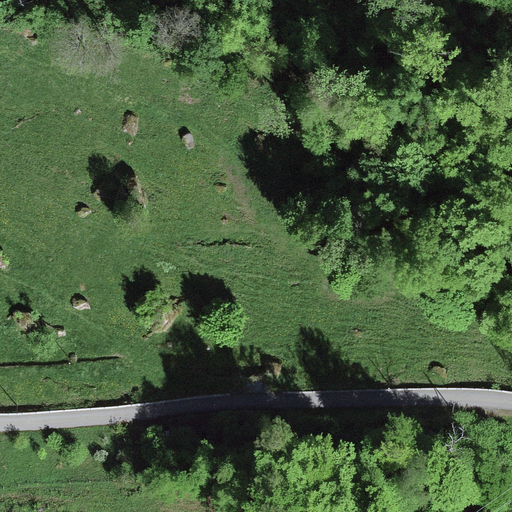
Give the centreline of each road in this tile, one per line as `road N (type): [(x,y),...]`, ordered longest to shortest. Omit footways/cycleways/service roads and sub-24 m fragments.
road 1 (unclassified): [(0,420),(390,396),(511,397)]
road 2 (motorway): [(103,0),(511,105)]
